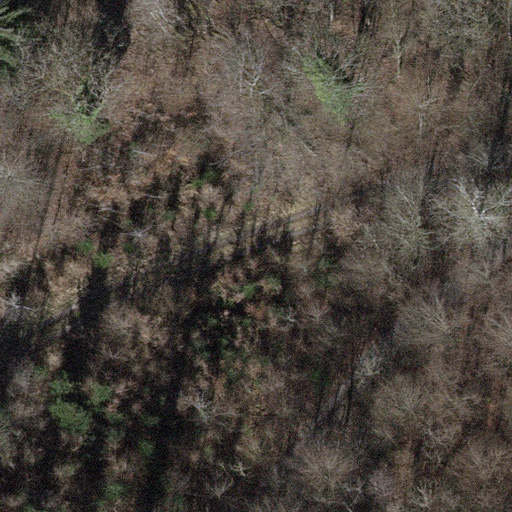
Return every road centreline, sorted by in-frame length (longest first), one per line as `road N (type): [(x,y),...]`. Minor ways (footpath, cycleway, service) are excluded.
road 1 (track): [(0,364),(95,307),(268,231),(511,151)]
road 2 (track): [(511,232),(265,511)]
